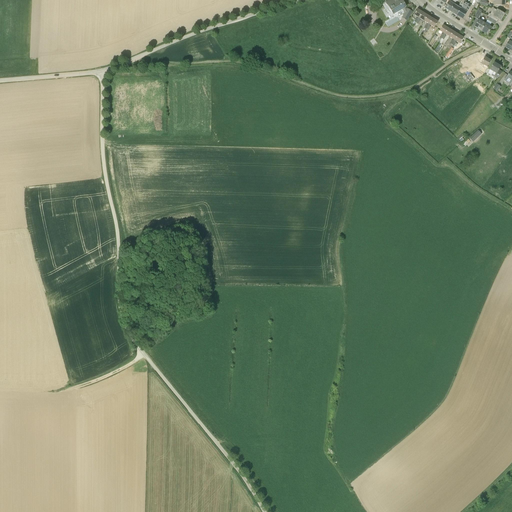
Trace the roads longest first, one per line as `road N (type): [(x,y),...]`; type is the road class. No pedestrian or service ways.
road 1 (unclassified): [(264,511),(125,325),(104,171),(102,70)]
road 2 (track): [(115,66),(234,61),(332,94),(364,96),(416,85),(487,45)]
road 3 (unclassified): [(102,70),(299,0)]
